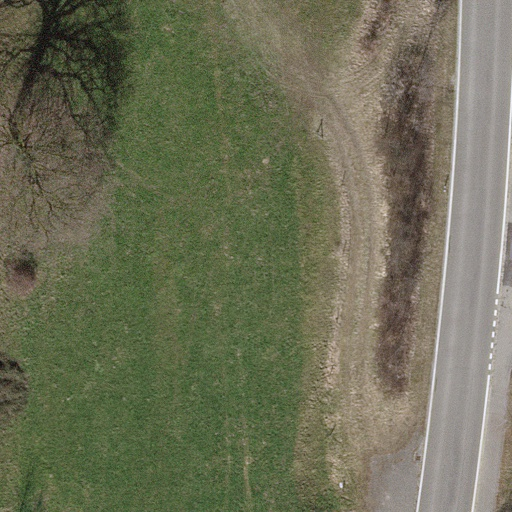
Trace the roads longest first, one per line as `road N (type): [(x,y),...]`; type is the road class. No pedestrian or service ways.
road 1 (track): [(247,0),(337,124),(364,188),(357,404),(373,471),(419,511)]
road 2 (residential): [(500,0),(446,511)]
